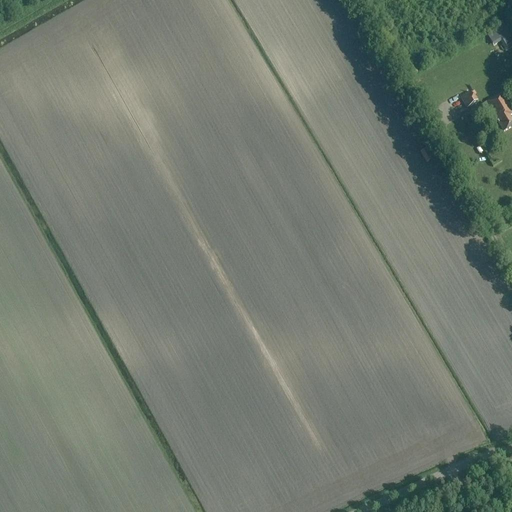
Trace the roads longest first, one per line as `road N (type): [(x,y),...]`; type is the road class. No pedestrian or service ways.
road 1 (track): [(511,279),(421,120),(452,103)]
road 2 (unclassified): [(360,511),(511,451)]
